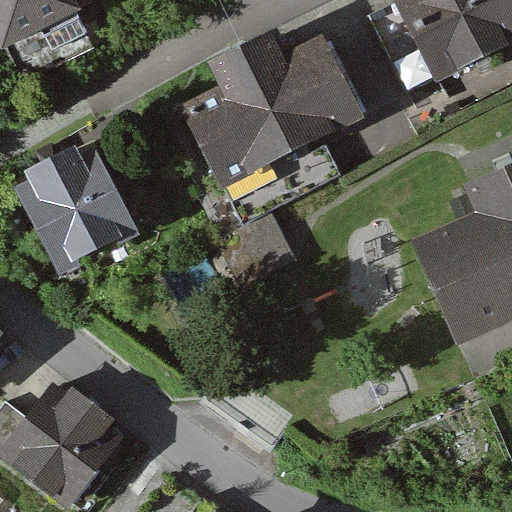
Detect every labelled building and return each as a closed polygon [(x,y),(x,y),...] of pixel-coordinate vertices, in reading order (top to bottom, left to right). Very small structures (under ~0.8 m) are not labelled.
[(100,46),(77,0),(0,0),(0,49),(19,87),(100,46)] [(511,47),(511,0),(408,0),(402,3),(443,83),(511,47)] [(372,126),(331,44),(289,65),(278,44),(217,75),(229,99),(184,122),(224,201),(372,126)] [(140,235),(98,153),(15,195),(58,277),(140,235)] [(410,238),(457,344),(511,319),(511,161),(463,183),(474,210),(410,238)] [(82,511),(132,446),(58,391),(31,427),(8,410),(0,420),(0,468),(59,511),(82,511)] [(0,511),(10,511),(0,499),(0,511)]
